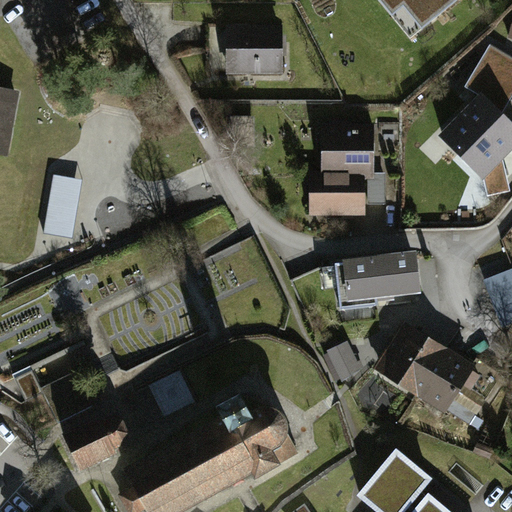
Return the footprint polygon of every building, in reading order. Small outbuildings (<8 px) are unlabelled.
[(92,0),(0,0),(0,30),(7,43),(17,37),(42,76),(112,33),(92,0)] [(379,0),(410,37),(456,0),(379,0)] [(293,33),(235,33),(234,84),(292,84),(293,33)] [(23,98),(0,93),(0,160),(12,163),(23,98)] [(485,179),(511,151),(511,123),(484,95),(442,136),(485,179)] [(324,145),(318,148),(318,173),(311,177),(310,219),(368,221),(369,181),(379,179),(381,131),(325,129),(324,145)] [(47,236),(75,238),(81,180),(53,177),(47,236)] [(423,262),(345,271),(349,311),(427,303),(423,262)] [(511,271),(484,282),(503,330),(511,326),(511,271)] [(481,378),(406,333),(377,382),(452,426),(481,378)] [(352,349),(328,361),(342,388),(366,376),(352,349)] [(82,377),(44,394),(54,415),(92,398),(82,377)] [(221,421),(119,475),(138,511),(189,511),(248,481),(250,485),(277,471),(276,467),(298,455),(274,409),(261,407),(249,413),(240,396),(215,409),(221,421)] [(102,418),(59,438),(76,475),(113,458),(126,441),(120,427),(102,418)] [(416,511),(435,490),(401,462),(365,506),(372,511),(416,511)]
